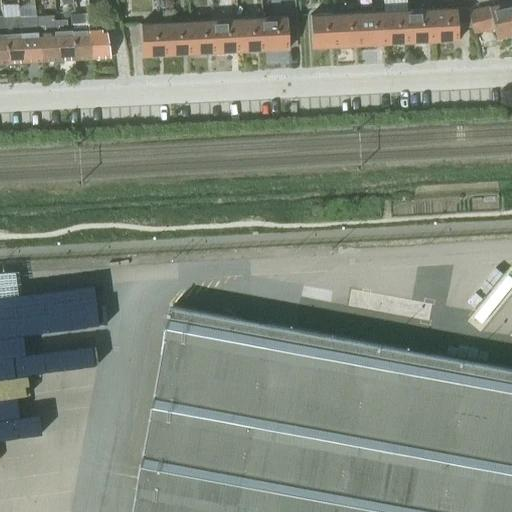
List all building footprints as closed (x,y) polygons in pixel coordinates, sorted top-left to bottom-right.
[(92,60),(110,59),(105,31),(107,30),(98,0),(86,0),(88,5),(88,16),(87,16),(87,28),(92,60)] [(511,36),(511,1),(511,0),(496,0),(497,5),(469,12),(474,34),(494,29),(497,40),(511,36)] [(0,17),(0,18),(1,19),(2,35),(7,64),(25,64),(19,34),(18,17),(17,5),(0,6),(0,17)] [(434,42),(458,41),(457,29),(472,28),(473,34),(474,34),(469,12),(467,13),(467,9),(432,10),(434,42)] [(432,10),(407,12),(409,44),(434,42),(432,10)] [(407,12),(382,13),(384,45),(409,44),(407,12)] [(382,13),(358,14),(360,46),(384,45),(382,13)] [(358,14),(336,15),(337,47),(360,46),(358,14)] [(336,15),(310,17),(312,49),(337,47),(336,15)] [(53,18),(54,18),(54,16),(34,17),(36,33),(41,63),(58,62),(53,32),(53,21),(53,18)] [(34,17),(18,17),(19,34),(25,64),(41,63),(36,33),(34,17)] [(286,18),(260,19),(262,51),(288,50),(286,18)] [(238,52),(262,51),(260,19),(236,20),(238,52)] [(214,53),(238,52),(236,20),(212,21),(214,53)] [(66,28),(66,21),(53,21),(53,32),(58,62),(75,61),(70,31),(70,28),(66,28)] [(214,53),(212,21),(188,23),(190,55),(214,53)] [(166,56),(190,55),(188,23),(164,24),(166,56)] [(166,56),(164,24),(141,25),(143,57),(166,56)] [(70,31),(75,61),(92,60),(87,28),(70,28),(70,31)] [(511,511),(511,369),(172,307),(134,511),(511,511)] [(0,337),(0,357),(9,357),(8,337),(0,337)]
